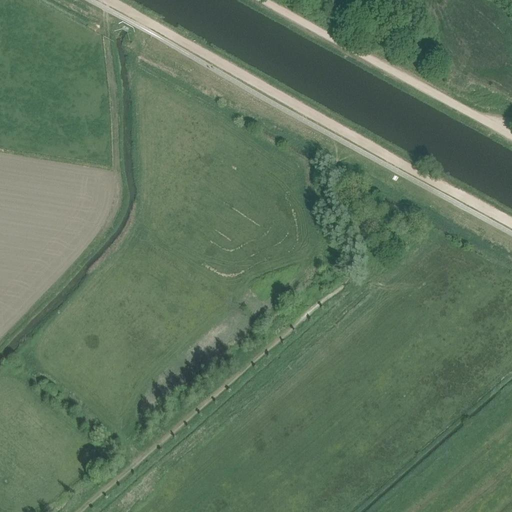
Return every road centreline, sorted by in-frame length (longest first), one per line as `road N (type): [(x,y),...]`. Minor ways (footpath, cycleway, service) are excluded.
road 1 (unknown): [(342,143),(328,196),(356,269),(88,511)]
road 2 (track): [(348,132),(116,0)]
road 3 (track): [(260,0),(472,116)]
road 4 (track): [(511,222),(348,132)]
